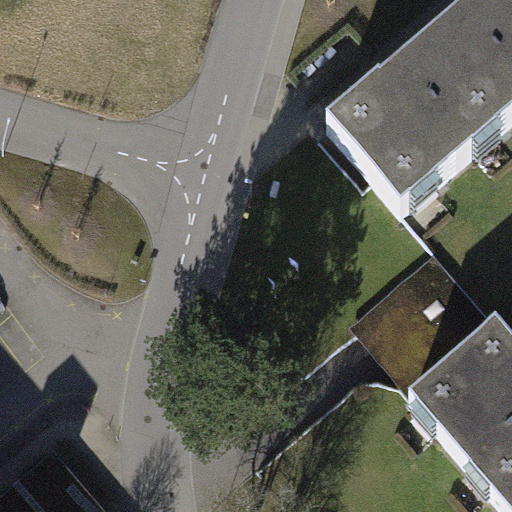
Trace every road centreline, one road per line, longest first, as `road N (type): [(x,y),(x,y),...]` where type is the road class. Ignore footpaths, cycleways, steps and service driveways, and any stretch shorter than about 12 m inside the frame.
road 1 (residential): [(205,178),(152,404),(155,511)]
road 2 (residential): [(0,116),(205,178)]
road 3 (residential): [(256,0),(205,178)]
